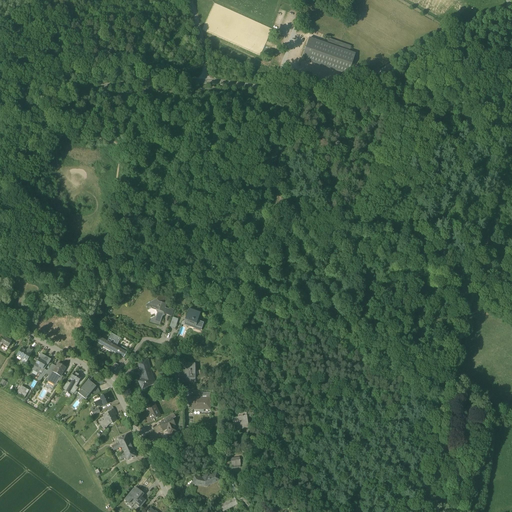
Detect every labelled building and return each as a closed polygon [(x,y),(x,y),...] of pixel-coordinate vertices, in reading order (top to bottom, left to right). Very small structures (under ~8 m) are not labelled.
[(274,21),(280,23),(285,12),(279,9),(274,21)] [(309,38),(302,59),(348,75),(355,54),(350,52),(351,48),(351,47),(329,39),(328,40),(327,44),(309,38)] [(168,299),(159,295),(158,299),(147,304),(149,309),(152,308),(155,309),(157,313),(156,316),(151,319),(150,322),(159,325),(162,317),(161,315),(164,314),(172,316),(174,310),(170,309),(168,310),(165,308),(168,299)] [(201,313),(189,309),(186,316),(187,317),(185,323),(190,325),(190,326),(194,327),(195,326),(202,328),(204,323),(198,321),(201,313)] [(178,319),(173,317),(169,327),(175,329),(178,319)] [(121,339),(111,333),(107,341),(100,337),(98,341),(98,340),(97,341),(98,341),(97,343),(104,347),(103,348),(110,352),(111,351),(116,354),(116,355),(116,354),(117,354),(117,356),(122,359),(123,358),(124,358),(127,353),(126,352),(127,350),(122,347),(120,349),(116,347),(121,339)] [(11,342),(4,338),(2,342),(0,340),(0,347),(2,344),(8,348),(11,342)] [(21,349),(17,356),(17,357),(21,359),(23,360),(23,359),(27,361),(26,363),(28,360),(31,354),(30,354),(33,350),(30,347),(26,351),(21,349)] [(41,355),(36,363),(34,367),(38,370),(39,367),(43,369),(46,363),(44,362),(46,358),(41,355)] [(151,374),(147,360),(137,363),(140,373),(139,373),(141,380),(138,381),(142,390),(155,383),(151,374)] [(66,368),(58,363),(56,367),(50,377),(49,379),(56,383),(58,380),(60,380),(62,377),(61,377),(66,368)] [(47,371),(45,374),(50,377),(56,367),(52,364),(47,371)] [(194,366),(186,366),(186,373),(175,373),(175,379),(183,379),(183,383),(194,383),(194,372),(194,366)] [(47,371),(43,369),(37,380),(40,381),(45,374),(47,371)] [(82,377),(74,373),(70,379),(72,381),(76,383),(78,384),(82,377)] [(88,381),(78,393),(85,399),(87,397),(89,395),(89,394),(92,397),(100,393),(97,386),(95,387),(88,381)] [(28,390),(21,387),(16,396),(24,399),(28,390)] [(210,393),(201,393),(201,397),(200,398),(192,398),(192,408),(199,408),(199,410),(210,410),(210,393)] [(107,395),(100,398),(101,400),(94,403),(95,407),(103,404),(104,406),(111,403),(108,398),(109,398),(109,397),(108,395),(107,395)] [(154,404),(150,406),(143,409),(145,414),(149,421),(154,419),(153,417),(159,415),(154,404)] [(114,409),(109,412),(109,413),(103,416),(106,421),(100,423),(103,428),(104,429),(103,429),(105,431),(105,430),(105,429),(108,425),(110,424),(111,425),(113,424),(113,423),(117,421),(114,416),(116,415),(114,409)] [(240,417),(233,419),(234,427),(237,427),(238,436),(241,442),(246,440),(243,430),(249,429),(246,412),(239,413),(240,417)] [(170,419),(166,421),(160,424),(161,427),(163,426),(164,429),(168,428),(168,429),(168,431),(169,430),(170,433),(176,430),(174,425),(175,425),(172,419),(176,417),(170,419)] [(126,436),(118,440),(119,443),(120,445),(129,441),(126,436)] [(129,441),(120,445),(121,447),(123,450),(131,446),(130,444),(129,441)] [(131,446),(123,450),(124,453),(125,455),(134,451),(131,446)] [(134,451),(125,455),(126,457),(128,461),(136,457),(136,456),(134,451)] [(240,458),(230,460),(232,467),(232,469),(240,468),(240,465),(241,465),(240,458)] [(216,473),(209,477),(208,475),(201,478),(194,477),(192,485),(205,487),(220,481),(216,473)] [(144,494),(136,488),(135,490),(134,489),(124,501),(129,504),(133,500),(137,503),(138,506),(140,508),(146,501),(142,497),(144,494)] [(234,498),(220,506),(223,510),(236,503),(242,500),(246,504),(248,502),(246,499),(245,500),(242,497),(238,499),(238,498),(235,499),(234,498)]
